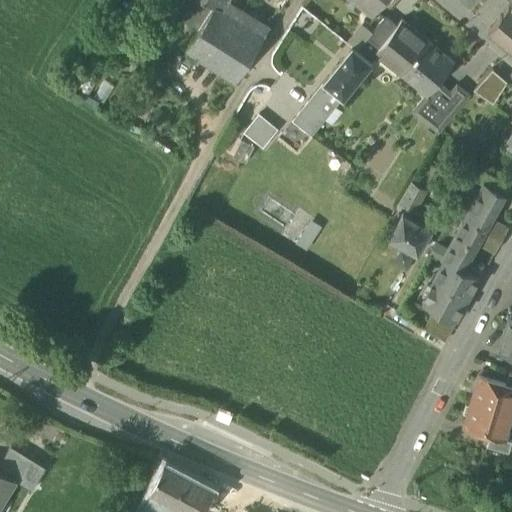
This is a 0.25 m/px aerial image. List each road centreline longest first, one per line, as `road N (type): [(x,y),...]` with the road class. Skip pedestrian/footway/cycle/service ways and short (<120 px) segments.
road 1 (unclassified): [(70,393),(294,0)]
road 2 (tertiary): [(70,393),(347,511)]
road 3 (residential): [(383,511),(511,255)]
